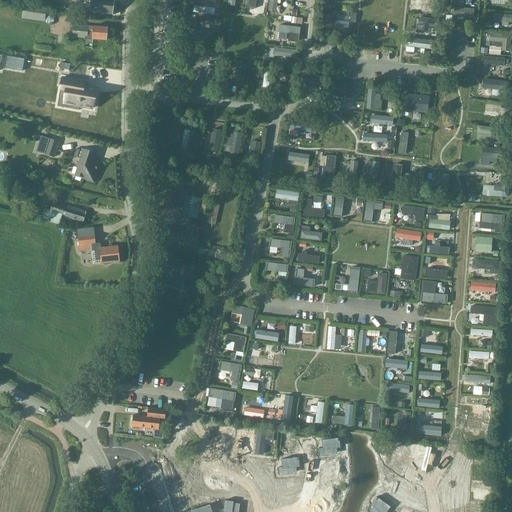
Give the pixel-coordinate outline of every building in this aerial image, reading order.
[(84,0),(85,0),(91,1),(89,12),(90,12),(90,11),(112,15),(113,15),(114,0),(84,0)] [(280,0),(281,0),(269,0),(268,11),(276,12),(277,0),(280,0)] [(214,15),(215,8),(206,7),(206,4),(194,2),(193,12),(214,15)] [(44,21),(46,8),(23,5),(22,18),(44,21)] [(511,21),(511,15),(493,14),(492,20),(496,21),(495,26),(501,26),(501,21),(511,21)] [(440,28),(441,20),(413,16),(412,24),(425,25),(424,29),(433,31),(434,27),(440,28)] [(107,26),(72,24),(71,38),(83,39),(83,40),(91,40),(91,38),(107,39),(107,26)] [(213,38),(214,31),(208,30),(209,26),(198,25),(198,30),(191,29),(190,36),(213,38)] [(297,36),(298,30),(276,28),(275,34),(297,36)] [(511,42),(511,34),(488,32),(488,39),(493,40),(492,45),(508,46),(508,41),(511,41),(511,42),(511,43),(511,42)] [(438,48),(438,41),(414,38),(413,45),(422,46),(422,50),(429,51),(430,47),(438,48)] [(294,57),(295,51),(273,49),(272,55),(294,57)] [(24,59),(7,56),(4,68),(22,71),(24,59)] [(510,64),(510,57),(489,56),(489,62),(492,62),(492,67),(505,68),(505,63),(510,64)] [(242,90),(245,71),(239,70),(236,89),(242,90)] [(268,89),(271,72),(264,72),(263,81),(259,80),(258,86),(263,86),(262,88),(268,89)] [(292,97),(293,75),(286,74),(285,86),(281,86),(280,96),(292,97)] [(62,78),(60,89),(66,90),(64,104),(78,106),(92,109),(96,89),(83,87),(84,82),(62,78)] [(509,94),(509,88),(485,85),(484,91),(490,91),(490,96),(495,96),(496,92),(509,94)] [(468,99),(469,93),(465,92),(466,88),(460,87),(457,106),(463,107),(464,99),(468,99)] [(450,99),(451,89),(440,88),(438,103),(444,103),(445,99),(447,100),(447,99),(450,99)] [(377,97),(378,90),(368,89),(366,109),(372,110),(374,96),(377,97)] [(353,100),(353,91),(340,91),(339,112),(346,112),(347,100),(353,100)] [(427,113),(428,96),(403,94),(401,110),(427,113)] [(500,118),(500,109),(484,107),(483,113),(494,114),(493,118),(500,118)] [(388,126),(389,116),(374,114),(373,120),(379,121),(379,125),(388,126)] [(419,122),(419,115),(403,114),(402,120),(403,120),(403,124),(407,124),(407,120),(419,122)] [(310,132),(311,126),(292,123),(291,132),(301,133),(301,131),(310,132)] [(499,136),(500,128),(477,126),(476,134),(490,135),(490,139),(498,140),(498,136),(499,136)] [(221,130),(212,128),(209,151),(217,152),(221,130)] [(386,142),(387,135),(363,133),(363,141),(375,142),(375,147),(383,147),(383,142),(386,142)] [(416,143),(417,137),(399,136),(399,142),(403,142),(403,145),(408,145),(409,143),(416,143)] [(54,157),(59,142),(50,138),(45,154),(54,157)] [(258,155),(261,139),(255,138),(252,154),(258,155)] [(496,156),(497,150),(477,147),(477,153),(489,155),(489,158),(495,158),(495,156),(496,156)] [(96,172),(99,163),(90,160),(92,154),(80,150),(78,157),(81,158),(76,175),(87,179),(86,180),(94,182),(97,173),(96,172)] [(311,174),(313,154),(307,153),(306,166),(302,166),(301,173),(311,174)] [(333,179),(335,157),(329,156),(329,157),(327,157),(325,167),(323,167),(322,177),(333,179)] [(380,180),(381,162),(375,161),(375,164),(372,164),(371,170),(374,170),(373,180),(380,180)] [(356,176),(357,164),(351,164),(351,168),(348,167),(348,172),(350,173),(350,176),(356,176)] [(430,183),(432,166),(426,166),(425,176),(420,176),(419,182),(430,183)] [(449,184),(451,169),(444,168),(444,173),(441,173),(441,180),(443,180),(443,184),(449,184)] [(409,187),(409,183),(408,183),(409,169),(403,169),(403,172),(399,172),(399,180),(402,180),(402,187),(409,187)] [(459,189),(462,169),(455,169),(453,188),(459,189)] [(498,182),(499,176),(481,174),(480,180),(498,182)] [(297,200),(298,192),(276,189),(275,197),(297,200)] [(201,199),(185,195),(180,215),(197,219),(201,199)] [(341,218),(344,198),(336,197),(333,217),(341,218)] [(203,200),(200,212),(198,221),(215,225),(220,204),(203,200)] [(83,222),(86,211),(67,205),(67,207),(53,202),(50,211),(43,209),(40,218),(60,225),(63,215),(83,222)] [(294,225),(295,217),(272,215),(272,223),(294,225)] [(188,223),(186,231),(171,228),(169,238),(196,245),(198,235),(200,226),(188,223)] [(94,235),(78,237),(80,247),(92,246),(94,264),(103,263),(104,264),(105,265),(108,264),(110,263),(109,262),(120,261),(120,260),(121,258),(121,255),(120,254),(119,254),(118,247),(101,249),(100,244),(95,244),(94,235)] [(290,258),(291,241),(270,239),(268,247),(282,248),(281,257),(290,258)] [(13,241),(7,267),(22,271),(28,245),(13,241)] [(165,271),(167,272),(163,286),(168,287),(166,295),(179,299),(180,297),(187,299),(190,287),(186,286),(187,282),(184,281),(178,280),(182,263),(168,259),(165,271)] [(287,273),(288,265),(266,262),(265,270),(287,273)] [(314,279),(303,278),(304,270),(296,269),(295,277),(294,285),(313,287),(314,279)] [(72,304),(69,313),(77,315),(73,327),(96,334),(100,321),(92,318),(95,311),(72,304)] [(326,332),(327,335),(318,337),(320,343),(319,343),(320,346),(322,352),(330,350),(331,353),(337,351),(333,331),(326,332)] [(46,334),(41,342),(55,350),(55,349),(56,350),(47,368),(60,374),(62,372),(64,373),(69,364),(66,363),(71,353),(58,346),(57,346),(60,341),(46,334)] [(413,342),(407,347),(414,354),(415,353),(419,358),(424,353),(426,356),(430,352),(430,353),(432,351),(433,351),(416,335),(416,336),(411,341),(413,342)] [(483,358),(481,382),(497,384),(499,359),(483,358)] [(457,369),(444,384),(454,393),(468,378),(457,369)] [(438,392),(424,406),(436,417),(450,402),(438,392)] [(480,392),(473,411),(488,417),(495,398),(480,392)] [(418,404),(415,407),(421,412),(424,409),(418,404)] [(132,414),(131,427),(154,430),(153,437),(164,438),(165,430),(157,430),(159,418),(159,417),(164,418),(165,409),(147,407),(146,416),(132,414)] [(179,412),(177,439),(178,439),(178,438),(181,438),(181,437),(186,438),(187,433),(195,434),(197,409),(189,408),(188,415),(180,414),(180,412),(179,412)] [(398,416),(393,440),(401,442),(402,436),(410,437),(410,439),(411,439),(416,413),(415,414),(412,413),(412,414),(407,413),(406,418),(398,416)] [(295,428),(284,436),(289,442),(292,440),(296,446),(301,442),(302,442),(309,437),(305,431),(300,434),(295,428)] [(201,429),(199,444),(205,445),(208,446),(208,445),(213,446),(216,432),(201,429)] [(469,431),(467,445),(487,448),(489,434),(469,431)] [(339,438),(321,440),(321,441),(323,441),(324,448),(318,449),(319,456),(320,456),(328,455),(328,454),(335,453),(334,447),(338,446),(337,441),(338,441),(338,439),(339,439),(339,438)] [(224,442),(222,460),(222,459),(225,460),(225,458),(230,459),(230,455),(237,456),(238,450),(240,441),(233,439),(232,445),(225,444),(225,442),(224,442)] [(434,439),(419,459),(433,468),(447,448),(434,439)] [(254,451),(247,467),(248,467),(250,468),(250,466),(255,468),(257,465),(263,467),(265,461),(266,462),(269,454),(270,454),(270,453),(263,450),(260,456),(254,453),(255,451),(254,451)] [(189,453),(175,457),(177,465),(181,464),(183,470),(189,468),(189,469),(199,467),(197,459),(191,461),(189,453)] [(298,457),(281,459),(281,460),(283,460),(284,467),(278,468),(279,475),(288,474),(288,473),(294,472),(294,466),(297,465),(297,461),(298,460),(298,458),(298,457)] [(324,469),(324,477),(334,477),(334,476),(340,477),(341,470),(344,470),(344,462),(330,461),(330,469),(324,469)] [(449,464),(445,484),(461,487),(464,467),(449,464)] [(392,482),(388,488),(393,491),(393,492),(401,498),(405,491),(400,488),(405,481),(393,474),(389,480),(392,482)] [(195,479),(182,483),(184,491),(187,490),(189,496),(196,494),(196,495),(205,492),(203,485),(197,487),(195,479)] [(275,498),(294,495),(293,484),(274,486),(274,490),(274,492),(275,492),(275,498)] [(319,496),(316,503),(326,506),(326,505),(332,507),(334,501),(338,502),(340,494),(327,490),(324,497),(319,496)] [(390,507),(376,497),(375,497),(376,498),(375,500),(376,500),(373,504),(376,507),(372,511),(384,511),(388,506),(390,508),(390,507)] [(224,500),(222,511),(238,511),(239,505),(232,504),(232,502),(225,501),(225,500),(224,500)]
